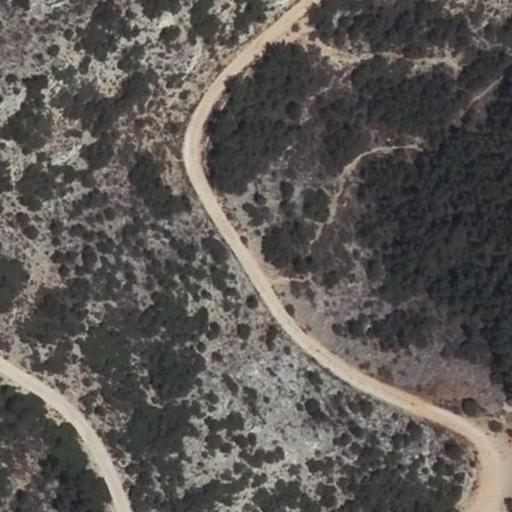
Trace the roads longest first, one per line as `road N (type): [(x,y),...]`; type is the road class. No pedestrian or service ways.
road 1 (track): [(485,511),(493,470),(475,437),(338,368),(256,273),(191,144),(238,64),(308,0)]
road 2 (track): [(0,363),(70,417),(123,511)]
